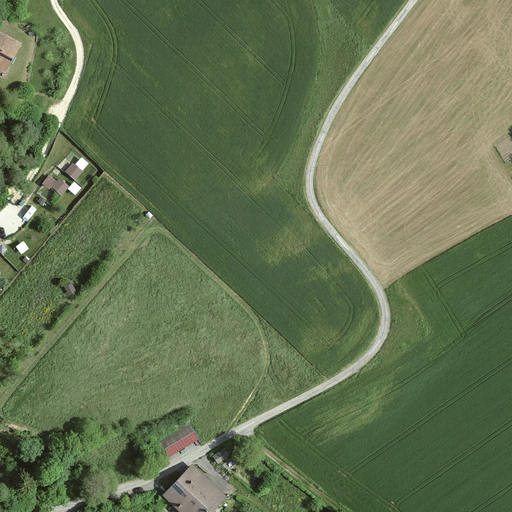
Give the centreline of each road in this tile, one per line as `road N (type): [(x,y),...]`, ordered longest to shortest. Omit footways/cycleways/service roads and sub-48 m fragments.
road 1 (unclassified): [(416,0),(343,96),(311,177),(315,207),(382,296),(386,326),(375,349),(338,378),(151,480),(57,511)]
road 2 (track): [(240,431),(344,511)]
road 3 (track): [(55,0),(82,62),(61,115)]
